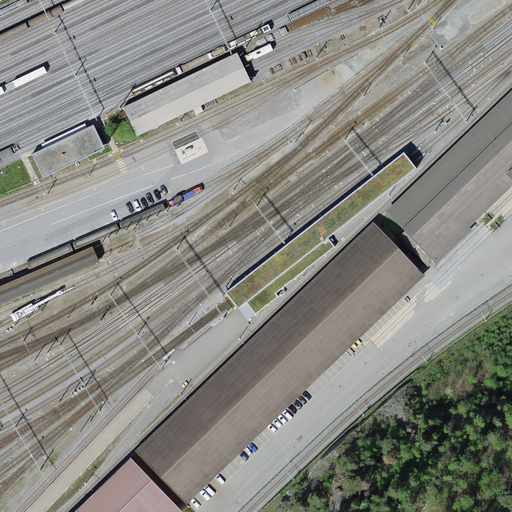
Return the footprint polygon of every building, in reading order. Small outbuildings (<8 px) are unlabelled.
[(238,52),(121,106),(135,136),(252,82),(238,52)] [(511,101),(393,217),(432,258),(511,180),(511,101)] [(93,125),(32,155),(43,178),(105,148),(93,125)] [(404,153),(225,293),(231,300),(237,309),(246,302),(256,314),(278,296),(275,293),(334,247),(327,239),(416,170),(410,161),(404,153)] [(417,273),(374,229),(140,456),(183,499),(417,273)] [(0,304),(99,262),(96,254),(92,246),(0,285),(0,304)] [(256,314),(246,302),(237,309),(247,321),(256,314)] [(132,460),(78,511),(178,511),(182,509),(132,460)]
